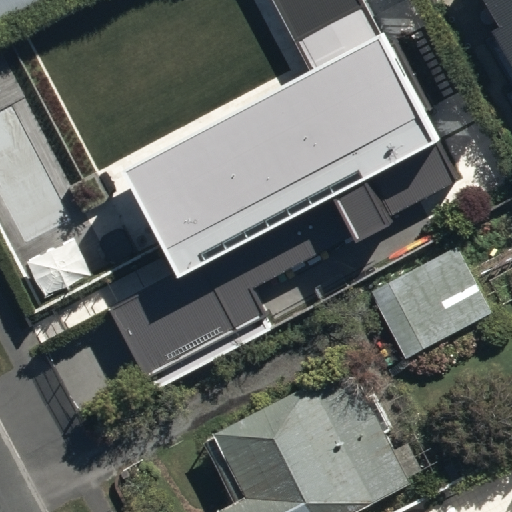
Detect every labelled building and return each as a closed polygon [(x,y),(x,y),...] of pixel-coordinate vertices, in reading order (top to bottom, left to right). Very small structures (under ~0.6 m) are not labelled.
[(0,0),(0,12),(23,0),(0,0)] [(273,0),(307,61),(126,158),(185,268),(113,306),(145,366),(262,303),(250,280),(454,171),(362,0),(273,0)] [(511,0),(489,0),(499,18),(490,23),(511,61),(511,85),(505,90),(511,102),(511,0)] [(370,286),(405,354),(492,310),(458,242),(370,286)] [(216,504),(220,511),(342,511),(408,479),(405,472),(422,464),(409,438),(393,446),(371,402),(345,415),(321,368),(212,424),(245,489),(216,504)] [(511,511),(511,461),(411,511),(511,511)]
